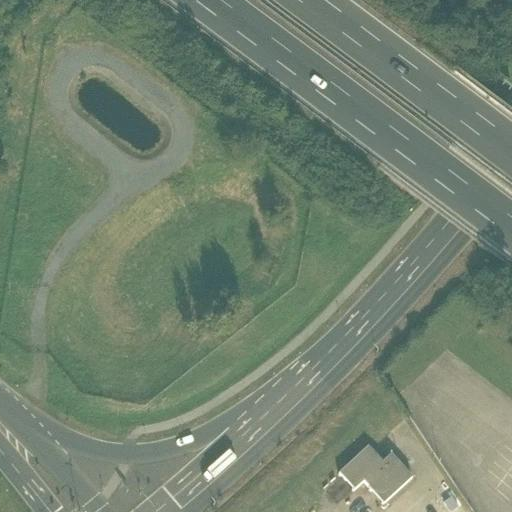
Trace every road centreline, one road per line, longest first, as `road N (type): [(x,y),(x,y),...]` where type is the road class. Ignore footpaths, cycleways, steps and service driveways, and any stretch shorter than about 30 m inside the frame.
road 1 (motorway): [(210,0),(511,224)]
road 2 (motorway): [(322,361),(196,439),(148,452),(78,445),(8,409)]
road 3 (primary): [(322,361),(511,155)]
road 4 (motorway): [(511,166),(288,0)]
road 5 (primary): [(167,511),(322,361)]
road 6 (motorway): [(98,511),(8,409)]
